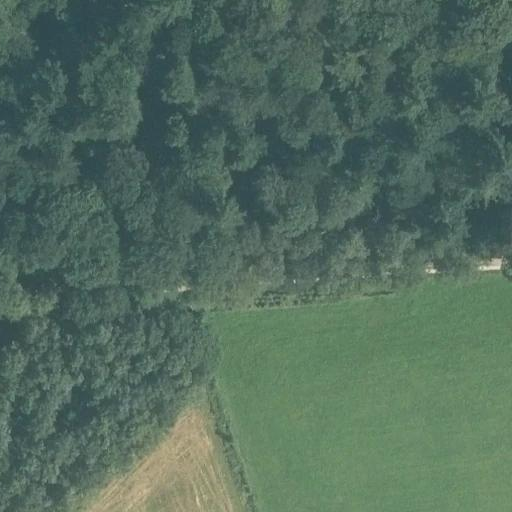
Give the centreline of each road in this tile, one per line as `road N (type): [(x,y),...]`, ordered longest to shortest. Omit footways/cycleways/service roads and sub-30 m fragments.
road 1 (track): [(511,257),(0,286)]
road 2 (track): [(122,279),(138,182),(163,143),(296,0)]
